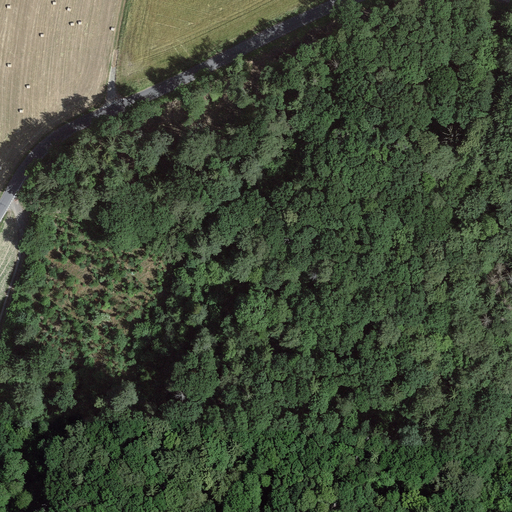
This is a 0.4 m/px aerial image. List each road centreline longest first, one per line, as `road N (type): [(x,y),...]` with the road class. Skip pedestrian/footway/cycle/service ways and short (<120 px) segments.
road 1 (tertiary): [(350,0),(72,125),(47,143),(0,214)]
road 2 (track): [(0,323),(19,239),(9,199)]
